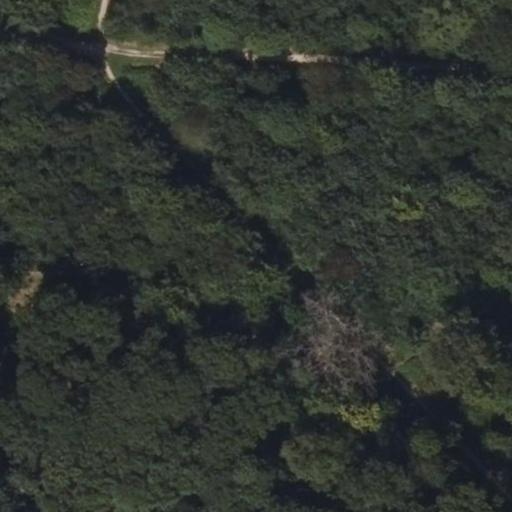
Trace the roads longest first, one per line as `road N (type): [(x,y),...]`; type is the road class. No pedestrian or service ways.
road 1 (track): [(110,0),(95,43),(105,71),(511,495)]
road 2 (track): [(0,35),(511,74)]
